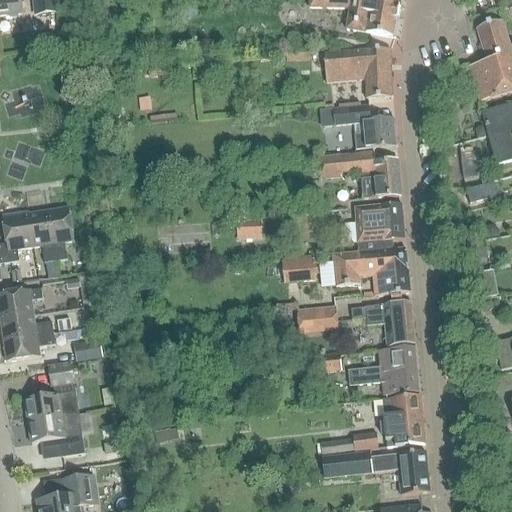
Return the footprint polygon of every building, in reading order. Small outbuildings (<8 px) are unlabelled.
[(0,0),(0,17),(22,15),(19,0),(0,0)] [(32,0),(34,18),(58,16),(56,0),(32,0)] [(348,11),(344,32),(394,40),(400,0),(307,0),(307,10),(348,11)] [(479,105),(511,94),(511,56),(501,22),(476,30),(487,64),(468,69),(479,105)] [(285,63),(315,61),(314,51),(285,52),(285,63)] [(364,82),(365,100),(392,99),(390,51),(363,52),(322,55),(325,85),(364,82)] [(511,106),(481,115),(495,167),(511,163),(511,106)] [(355,152),(365,151),(396,148),(394,120),(370,122),(368,107),(332,110),(334,129),(353,127),(355,152)] [(245,168),(258,168),(257,151),(244,151),(245,168)] [(358,174),(358,181),(380,179),(380,181),(399,179),(397,162),(374,164),(373,153),(316,159),(318,182),(341,180),(341,176),(358,174)] [(458,156),(461,179),(477,177),(474,154),(458,156)] [(401,198),(399,179),(380,181),(380,179),(358,181),(358,182),(360,182),(362,201),(401,198)] [(481,187),(463,191),(466,205),(475,203),(475,204),(484,203),(481,187)] [(358,255),(358,256),(393,252),(392,242),(404,241),(401,206),(352,210),(356,246),(357,246),(358,255)] [(48,214),(55,264),(67,262),(64,245),(74,244),(69,210),(48,214)] [(33,250),(28,217),(28,214),(2,218),(6,246),(7,256),(9,265),(19,264),(17,253),(33,250)] [(55,264),(48,214),(28,217),(33,250),(41,249),(44,266),(55,264)] [(238,241),(262,240),(261,223),(236,224),(238,241)] [(484,228),(486,241),(499,238),(497,230),(491,226),(484,228)] [(478,259),(487,258),(484,241),(475,243),(478,259)] [(358,256),(358,255),(330,258),(334,291),(360,288),(359,281),(371,280),(373,300),(410,296),(405,251),(393,252),(358,256)] [(7,256),(0,256),(0,283),(1,283),(0,279),(0,266),(9,265),(7,256)] [(283,285),(319,281),(318,269),(313,269),(312,256),(281,260),(283,285)] [(10,273),(12,286),(21,284),(19,271),(10,273)] [(79,289),(78,280),(65,282),(66,291),(79,289)] [(0,323),(33,319),(31,303),(42,301),(41,291),(29,293),(29,292),(0,296),(0,323)] [(383,327),(385,349),(415,346),(411,305),(364,309),(366,328),(383,327)] [(335,309),(298,312),(299,333),(337,330),(335,309)] [(0,324),(3,343),(53,335),(51,324),(34,327),(33,319),(0,323),(0,324)] [(70,321),(56,323),(58,333),(71,331),(70,321)] [(483,341),(492,340),(491,328),(481,329),(483,341)] [(53,335),(3,343),(6,364),(39,359),(38,350),(55,347),(53,335)] [(511,340),(494,345),(501,373),(511,370),(511,340)] [(73,346),(76,364),(102,360),(100,342),(73,346)] [(380,386),(381,398),(419,394),(415,349),(377,352),(379,369),(347,372),(349,389),(380,386)] [(319,359),(321,375),(341,373),(339,357),(319,359)] [(144,376),(155,376),(155,359),(144,359),(144,376)] [(28,424),(77,417),(69,365),(47,369),(50,390),(53,390),(54,397),(24,402),(28,424)] [(171,376),(172,392),(194,390),(193,375),(171,376)] [(382,403),(386,451),(426,446),(420,398),(382,403)] [(83,457),(77,417),(28,424),(31,446),(65,441),(68,459),(83,457)] [(320,445),(321,457),(378,450),(376,435),(351,438),(351,441),(320,445)] [(103,446),(105,464),(121,462),(118,444),(103,446)] [(370,454),(321,460),(323,481),(372,476),(370,454)] [(397,473),(399,498),(429,495),(425,454),(395,457),(370,460),(372,476),(397,473)] [(38,503),(39,511),(80,511),(80,509),(96,507),(92,478),(62,483),(65,500),(38,503)]
